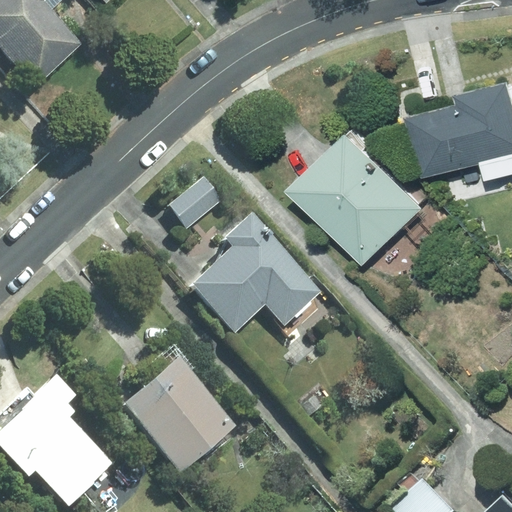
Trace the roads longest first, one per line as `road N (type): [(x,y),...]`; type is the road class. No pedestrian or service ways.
road 1 (residential): [(0,274),(207,83),(271,40),(378,0)]
road 2 (unknown): [(105,216),(355,511)]
